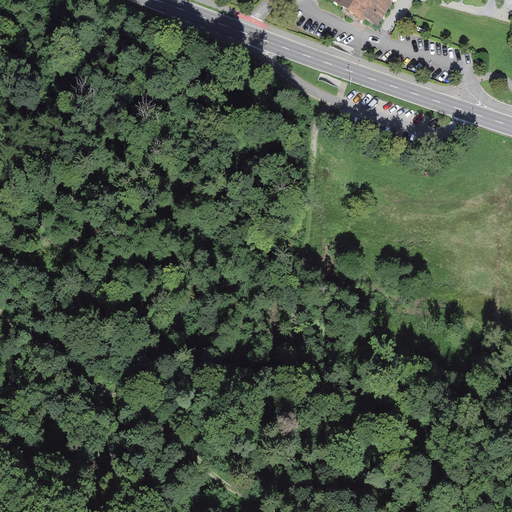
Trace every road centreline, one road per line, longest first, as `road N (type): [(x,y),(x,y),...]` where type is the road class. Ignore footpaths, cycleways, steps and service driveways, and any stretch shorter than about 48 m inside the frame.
road 1 (track): [(447,511),(392,427),(305,374),(292,356),(313,139),(325,97)]
road 2 (track): [(0,311),(168,430),(243,497),(335,488),(410,511)]
road 3 (primary): [(511,125),(158,0)]
